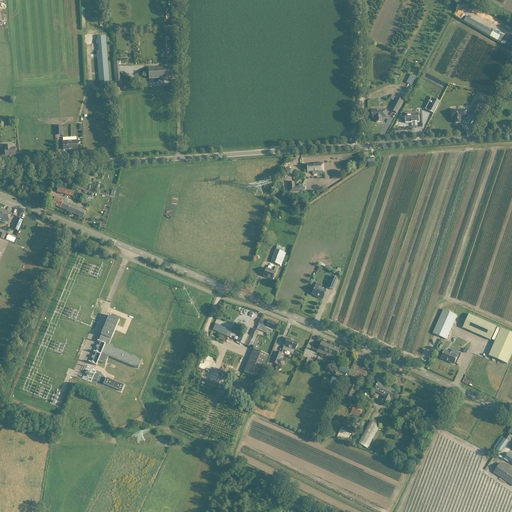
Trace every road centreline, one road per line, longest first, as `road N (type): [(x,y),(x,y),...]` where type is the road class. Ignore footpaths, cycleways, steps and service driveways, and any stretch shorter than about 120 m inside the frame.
road 1 (tertiary): [(511,415),(0,194)]
road 2 (unclassified): [(363,147),(0,169)]
road 3 (track): [(178,160),(177,0)]
road 4 (unclassified): [(363,147),(361,0)]
